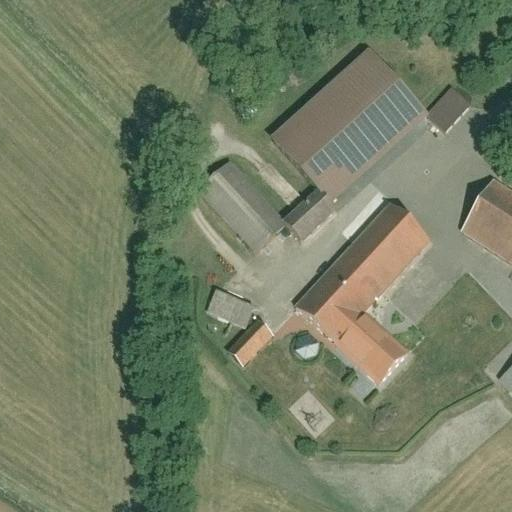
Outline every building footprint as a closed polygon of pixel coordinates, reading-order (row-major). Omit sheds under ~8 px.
[(377,54),(278,142),(324,193),(335,206),(434,117),(431,115),(377,54)] [(474,108),(455,90),(431,115),(434,117),(450,133),(474,108)] [(237,166),(206,195),(260,256),(292,227),(289,224),(237,166)] [(511,191),(498,183),(465,234),(511,263),(511,191)] [(292,227),(306,242),(340,211),(335,206),(324,193),(289,224),(292,227)] [(394,207),(300,311),(385,387),(412,357),(367,317),(434,243),(394,207)] [(255,308),(222,293),(213,313),(246,328),(255,308)] [(261,324),(232,355),(249,370),(277,340),(261,324)]
